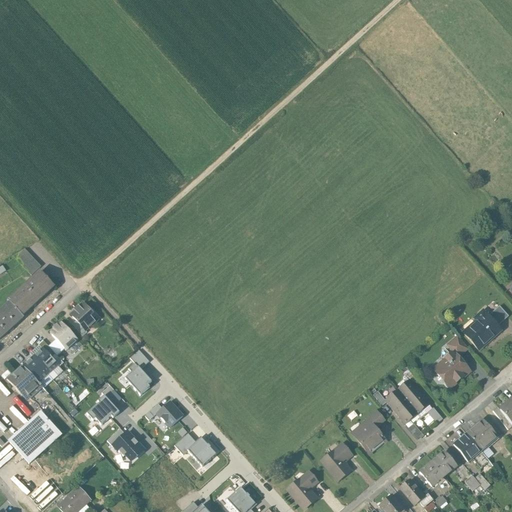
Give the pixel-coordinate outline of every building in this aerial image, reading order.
[(54,289),(39,273),(8,301),(9,303),(23,317),(54,289)] [(23,317),(9,303),(0,310),(0,342),(25,320),(23,317)] [(100,322),(86,305),(69,320),(83,337),(100,322)] [(498,309),(489,318),(497,327),(507,318),(498,309)] [(478,326),(463,339),(478,355),(503,333),(497,327),(489,318),(484,312),(474,321),(478,326)] [(79,343),(62,324),(49,335),(66,355),(79,343)] [(447,348),(452,355),(458,361),(459,360),(469,352),(458,339),(447,348)] [(42,351),(32,360),(50,379),(59,370),(42,351)] [(458,361),(452,355),(445,361),(447,364),(434,375),(450,394),(473,375),(459,360),(458,361)] [(50,379),(32,360),(22,370),(40,388),(50,379)] [(147,378),(135,365),(129,370),(132,374),(125,380),(140,396),(149,388),(143,381),(147,378)] [(8,383),(27,403),(41,390),(40,388),(22,370),(8,383)] [(405,376),(412,385),(416,382),(409,373),(405,376)] [(419,396),(410,383),(397,393),(407,405),(419,396)] [(407,405),(397,393),(385,403),(387,406),(395,415),(407,405)] [(383,409),(387,406),(385,403),(378,395),(374,398),(383,409)] [(429,408),(419,396),(407,405),(417,418),(429,408)] [(105,397),(98,403),(99,404),(88,414),(93,420),(95,418),(101,425),(111,417),(113,419),(119,414),(105,397)] [(511,404),(509,401),(500,409),(511,424),(511,404)] [(183,417),(170,403),(162,410),(156,415),(160,420),(160,419),(165,425),(169,430),(183,417)] [(156,415),(162,410),(158,405),(145,417),(149,421),(156,415)] [(417,418),(407,405),(395,415),(404,427),(417,418)] [(61,438),(40,414),(8,443),(30,467),(61,438)] [(369,423),(377,434),(387,426),(376,414),(367,421),(369,423)] [(498,441),(482,422),(473,429),(474,430),(466,436),(482,455),(498,441)] [(377,434),(369,423),(352,437),(370,457),(386,444),(377,434)] [(112,447),(125,435),(120,430),(107,442),(112,447)] [(145,451),(128,432),(125,435),(112,447),(118,453),(119,453),(123,457),(125,456),(132,464),(145,451)] [(187,451),(195,444),(188,435),(174,447),(182,456),(187,451)] [(482,455),(466,436),(454,447),(470,465),(482,455)] [(207,446),(201,439),(195,444),(187,451),(202,468),(216,456),(210,450),(211,449),(208,446),(207,446)] [(321,464),(338,486),(351,475),(343,465),(353,457),(343,446),(321,464)] [(445,480),(457,470),(444,454),(431,465),(445,480)] [(432,491),(445,480),(431,465),(419,475),(432,491)] [(286,493),(302,511),(306,511),(317,503),(309,493),(318,485),(308,474),(286,493)] [(480,477),(475,482),(480,488),(485,494),(491,489),(480,477)] [(472,479),(466,485),(473,493),(480,488),(475,482),(472,479)] [(425,501),(410,483),(400,491),(414,509),(420,505),(425,501)] [(82,511),(92,503),(79,489),(57,509),(59,511),(82,511)] [(254,506),(240,490),(227,502),(236,511),(246,511),(249,510),(254,506)] [(405,511),(392,497),(380,507),(384,511),(405,511)] [(428,498),(425,501),(420,505),(424,511),(433,504),(428,498)]
